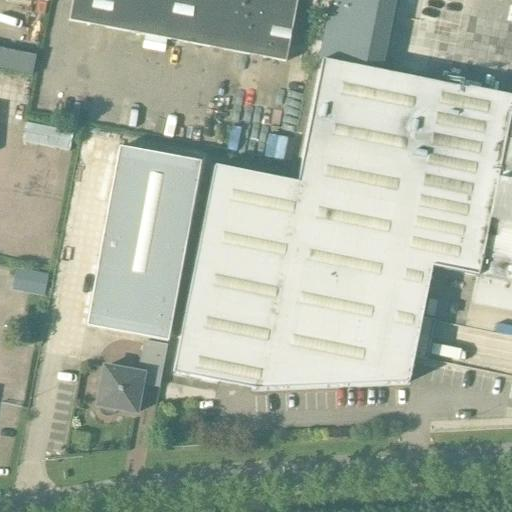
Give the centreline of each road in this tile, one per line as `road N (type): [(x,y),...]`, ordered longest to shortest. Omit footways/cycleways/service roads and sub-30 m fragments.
road 1 (unclassified): [(26,511),(220,482),(511,462)]
road 2 (unknown): [(511,406),(234,419)]
